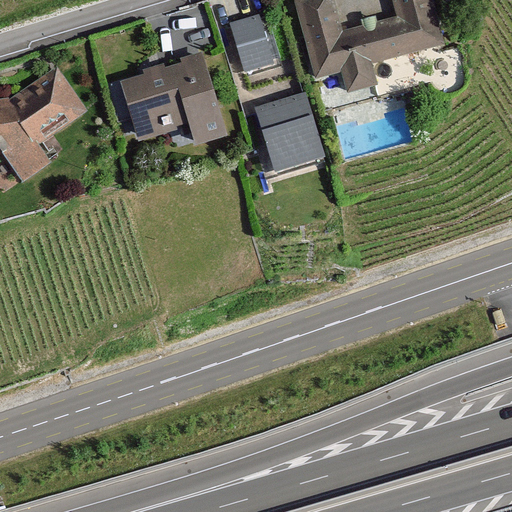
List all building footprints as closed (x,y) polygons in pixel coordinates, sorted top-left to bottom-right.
[(335,0),(294,0),(316,82),(342,75),(347,94),(376,86),(371,67),(445,47),(432,0),(390,0),(395,16),(343,30),(335,0)] [(265,16),(230,26),(245,78),(280,67),(265,16)] [(210,62),(124,88),(144,154),(195,138),(202,159),(237,148),(210,62)] [(11,110),(0,110),(0,157),(30,190),(64,164),(47,144),(88,114),(60,74),(11,110)] [(300,82),(251,97),(277,178),(325,163),(300,82)]
